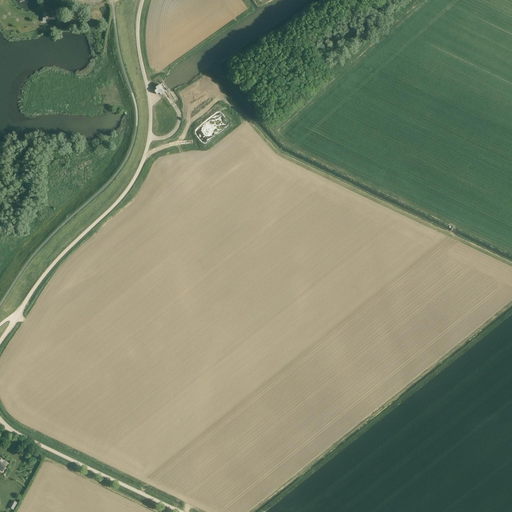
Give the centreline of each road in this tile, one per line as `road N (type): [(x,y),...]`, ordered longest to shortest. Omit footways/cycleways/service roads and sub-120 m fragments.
road 1 (unclassified): [(0,342),(54,262),(135,180),(151,109),(138,47),(142,0)]
road 2 (unclassified): [(180,511),(0,418)]
